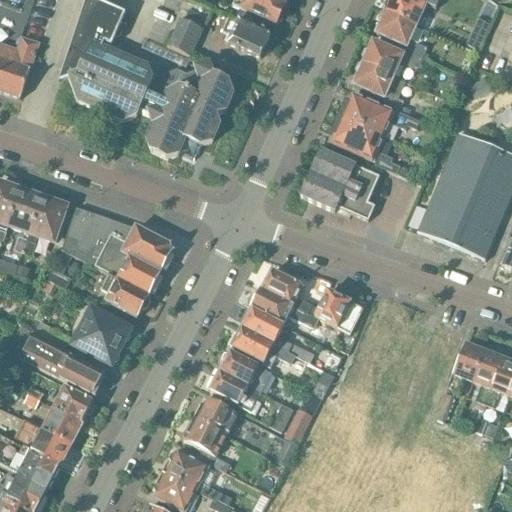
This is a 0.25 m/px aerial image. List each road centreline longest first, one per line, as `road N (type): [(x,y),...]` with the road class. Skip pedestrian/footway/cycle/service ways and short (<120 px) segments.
road 1 (tertiary): [(239,223),(89,511)]
road 2 (residential): [(511,314),(239,223)]
road 3 (residential): [(239,223),(0,144)]
road 4 (tertiary): [(337,0),(239,223)]
